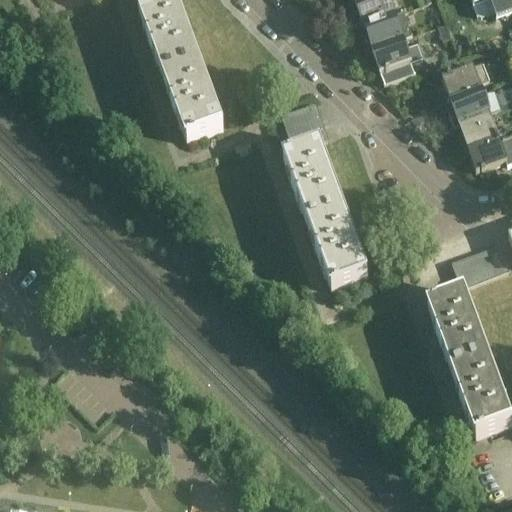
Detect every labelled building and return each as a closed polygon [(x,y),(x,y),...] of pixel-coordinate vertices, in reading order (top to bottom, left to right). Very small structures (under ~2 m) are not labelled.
[(173,3),(172,0),(171,0),(163,3),(164,6),(138,16),(143,30),(142,30),(156,68),(157,68),(162,82),(198,69),(174,2),(173,3)] [(350,0),(351,0),(354,9),(380,0),(344,0),(345,2),(350,0)] [(394,22),(386,0),(380,0),(354,9),(363,33),(394,22)] [(429,0),(424,0),(420,2),(423,11),(432,8),(429,0)] [(511,17),(511,14),(510,8),(511,7),(511,0),(469,0),(477,20),(482,23),(494,18),(495,23),(511,17)] [(363,33),(371,56),(403,45),(412,42),(403,18),(394,22),(363,33)] [(407,56),(403,45),(371,56),(384,91),(414,80),(411,70),(421,66),(416,53),(407,56)] [(222,135),(198,69),(162,82),(167,95),(165,96),(180,134),(181,134),(186,148),(222,135)] [(441,83),(450,107),(481,96),(479,91),(489,88),(482,69),(441,83)] [(458,131),(490,119),(501,115),(495,98),(483,102),(481,96),(450,107),(453,116),(448,117),(453,133),(458,131)] [(288,118),(293,130),(318,121),(313,109),(288,118)] [(458,131),(467,154),(498,143),(490,119),(458,131)] [(322,133),(318,121),(293,130),(297,142),(322,133)] [(322,133),(297,142),(302,155),(317,149),(327,145),(322,133)] [(507,167),(498,143),(467,154),(476,179),(507,167)] [(318,151),(317,149),(302,155),(283,162),(288,178),(287,178),(301,217),(302,216),(307,229),(342,216),(318,151)] [(491,187),(500,184),(496,173),(487,176),(491,187)] [(331,296),(335,295),(367,283),(342,216),(307,229),(312,243),(311,243),(325,282),(326,282),(331,296)] [(501,253),(488,258),(497,282),(511,277),(507,264),(502,252),(502,251),(501,252),(501,253)] [(485,287),(497,282),(488,258),(488,257),(476,262),(485,287)] [(476,262),(464,266),(473,291),(485,287),(476,262)] [(461,295),(473,291),(464,266),(452,271),(461,295)] [(464,298),(462,299),(428,311),(433,325),(432,326),(446,364),(447,364),(452,377),(488,364),(464,298)] [(455,392),(464,416),(469,430),(470,429),(476,444),(491,439),(502,435),(511,431),(488,364),(452,377),(457,391),(455,392)]
